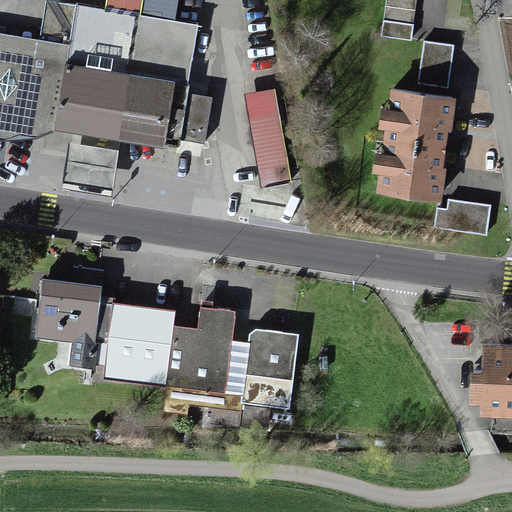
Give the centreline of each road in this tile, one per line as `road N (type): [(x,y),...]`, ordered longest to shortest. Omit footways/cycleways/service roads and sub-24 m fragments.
road 1 (track): [(0,464),(272,473),(412,501),(511,488)]
road 2 (primary): [(396,264),(0,204)]
road 3 (residential): [(491,487),(473,431),(392,293),(396,264)]
road 4 (residential): [(511,160),(480,0)]
